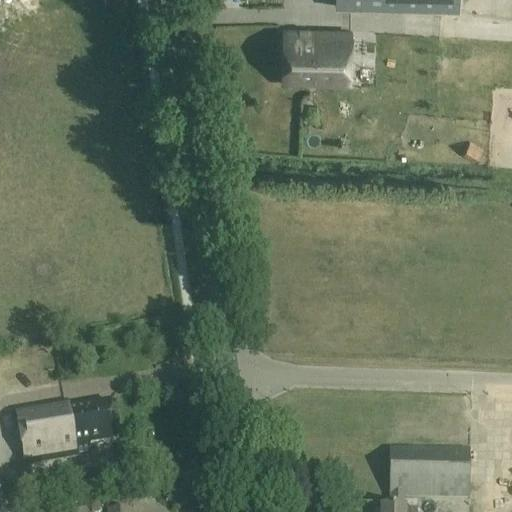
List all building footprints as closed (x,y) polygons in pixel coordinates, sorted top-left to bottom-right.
[(335,0),(335,8),(400,11),(459,13),(459,0),(335,0)] [(282,83),(349,85),(351,33),(283,31),(282,83)] [(511,102),(511,67),(404,63),(403,76),(424,77),(423,98),(511,102)] [(388,86),(355,84),(353,117),(387,119),(388,86)] [(421,125),(421,133),(471,133),(471,110),(401,110),(401,125),(421,125)] [(67,401),(14,411),(24,466),(90,455),(89,446),(116,441),(110,403),(68,410),(67,401)] [(404,511),(405,510),(405,499),(469,500),(470,450),(389,449),(389,499),(391,499),(390,510),(380,510),(380,511),(404,511)] [(86,474),(91,498),(103,496),(98,472),(86,474)] [(25,511),(38,511),(35,494),(23,497),(25,511)]
